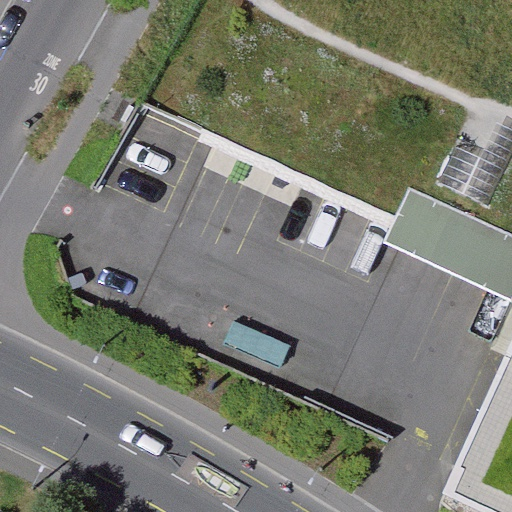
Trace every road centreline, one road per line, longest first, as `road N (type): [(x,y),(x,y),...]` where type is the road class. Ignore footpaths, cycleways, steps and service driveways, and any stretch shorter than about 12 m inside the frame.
road 1 (secondary): [(235,511),(0,384)]
road 2 (residential): [(83,0),(0,148)]
